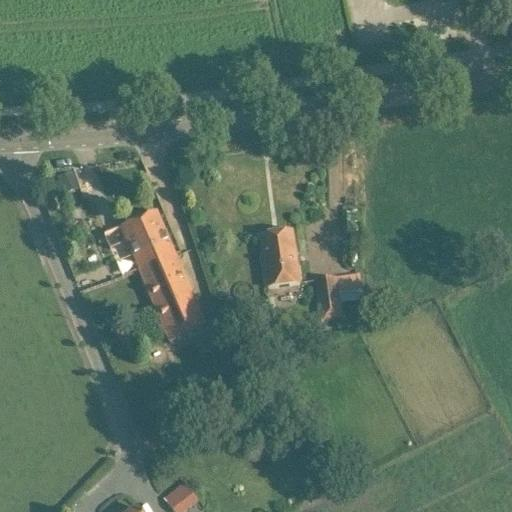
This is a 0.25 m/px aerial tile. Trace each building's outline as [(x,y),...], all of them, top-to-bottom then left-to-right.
[(57,179),(64,197),(79,192),(73,173),(57,179)] [(139,274),(176,258),(158,214),(120,230),(139,274)] [(268,291),(300,286),(293,234),(260,238),(268,291)] [(169,345),(206,329),(176,258),(139,274),(169,345)] [(120,296),(137,296),(137,275),(120,275),(120,296)] [(320,324),(342,321),(336,279),(314,283),(320,324)] [(245,386),(256,379),(236,349),(225,357),(245,386)] [(172,511),(186,511),(198,503),(184,486),(164,502),(172,511)]
